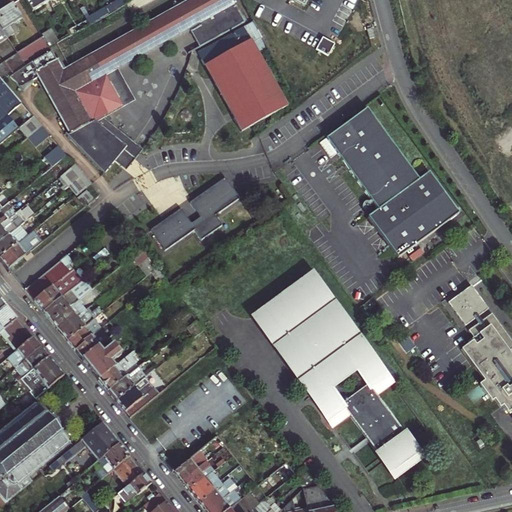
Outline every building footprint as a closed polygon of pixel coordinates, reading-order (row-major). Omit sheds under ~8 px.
[(10,0),(0,6),(0,14),(5,23),(27,9),(22,0),(10,0)] [(240,0),(186,0),(63,69),(58,59),(56,60),(52,53),(32,64),(13,77),(21,87),(37,73),(69,135),(104,173),(114,160),(123,168),(126,171),(143,149),(106,118),(112,115),(136,102),(117,66),(189,26),(200,45),(250,18),(240,0)] [(110,0),(107,2),(111,9),(126,0),(110,0)] [(511,0),(493,0),(505,19),(485,31),(511,75),(511,0)] [(111,9),(107,2),(92,11),(97,18),(111,9)] [(5,23),(0,14),(0,37),(10,31),(5,23)] [(70,25),(73,32),(92,20),(88,14),(70,25)] [(256,40),(267,34),(258,18),(252,21),(202,49),(217,76),(222,84),(235,109),(240,117),(247,130),(290,102),(256,40)] [(64,37),(54,21),(43,28),(45,30),(53,44),(64,37)] [(374,37),(372,29),(366,30),(369,39),(374,37)] [(53,44),(45,30),(19,46),(20,48),(27,60),(53,44)] [(328,57),(334,45),(321,38),(315,51),(328,57)] [(27,60),(20,48),(0,60),(0,70),(3,74),(27,60)] [(0,138),(18,125),(22,121),(11,108),(19,101),(30,115),(34,111),(27,103),(3,74),(0,70),(0,138)] [(394,146),(367,109),(319,144),(329,158),(337,153),(378,211),(419,181),(394,146)] [(42,120),(34,111),(30,115),(22,121),(29,131),(42,120)] [(50,130),(42,120),(29,131),(37,141),(50,130)] [(490,157),(511,143),(511,120),(480,140),(490,157)] [(60,140),(46,151),(54,161),(68,150),(60,140)] [(84,170),(76,160),(63,170),(71,181),(84,170)] [(92,179),(84,170),(71,181),(79,190),(92,179)] [(429,174),(419,181),(378,211),(369,217),(397,258),(459,214),(429,174)] [(201,212),(192,219),(182,205),(161,219),(154,224),(169,245),(195,227),(201,237),(222,223),(215,213),(240,196),(235,190),(225,175),(192,198),(201,212)] [(88,186),(77,195),(83,203),(94,193),(88,186)] [(6,208),(2,203),(0,204),(0,220),(18,206),(15,201),(6,208)] [(14,218),(23,211),(18,206),(0,220),(0,237),(18,223),(14,218)] [(32,216),(30,213),(18,223),(0,237),(0,249),(2,252),(24,234),(36,224),(38,222),(36,220),(27,227),(24,223),(32,216)] [(16,258),(45,235),(36,224),(24,234),(2,252),(6,257),(10,262),(12,261),(16,258)] [(138,258),(149,250),(143,242),(132,250),(138,258)] [(29,256),(38,250),(35,245),(26,252),(29,256)] [(35,294),(44,305),(72,283),(78,279),(84,274),(75,262),(71,265),(67,260),(73,255),(69,249),(26,282),(35,294)] [(147,271),(158,262),(151,252),(140,261),(147,271)] [(382,394),(397,383),(314,267),(249,313),(253,318),(331,429),(334,428),(353,415),(397,478),(427,457),(382,394)] [(48,310),(51,314),(79,292),(72,283),(44,305),(48,310)] [(488,310),(471,287),(448,304),(464,327),(474,320),(478,317),(488,310)] [(11,303),(2,292),(0,294),(0,314),(5,321),(18,311),(11,303)] [(56,320),(60,325),(78,310),(74,305),(78,303),(84,298),(79,292),(51,314),(56,320)] [(64,330),(68,335),(93,315),(96,312),(91,306),(84,311),(81,314),(78,310),(60,325),(64,330)] [(13,336),(16,335),(21,341),(33,331),(30,326),(27,323),(18,311),(5,321),(11,328),(9,330),(13,336)] [(100,324),(103,321),(96,312),(93,315),(100,324)] [(92,330),(93,329),(97,326),(100,324),(93,315),(68,335),(72,341),(75,344),(84,338),(83,336),(92,330)] [(468,332),(474,341),(461,350),(483,383),(479,386),(487,398),(491,403),(494,401),(500,409),(502,407),(508,414),(510,412),(511,414),(511,344),(492,315),(482,322),(478,317),(474,320),(478,325),(468,332)] [(198,318),(191,324),(197,332),(204,326),(198,318)] [(78,348),(82,353),(99,340),(93,332),(99,328),(97,326),(93,329),(92,330),(83,336),(84,338),(75,344),(78,348)] [(0,358),(1,361),(10,354),(15,361),(41,340),(38,337),(33,331),(21,341),(0,356),(0,358)] [(100,357),(108,350),(108,351),(119,343),(115,337),(104,346),(99,340),(82,353),(89,362),(92,365),(101,358),(100,357)] [(47,347),(41,340),(15,361),(20,367),(16,370),(19,373),(21,371),(49,350),(47,347)] [(94,367),(99,374),(115,360),(112,356),(123,348),(119,343),(108,351),(108,350),(100,357),(101,358),(92,365),(94,367)] [(138,348),(135,345),(126,352),(115,360),(99,374),(101,377),(108,386),(124,373),(121,370),(139,357),(135,351),(138,348)] [(55,358),(49,350),(21,371),(32,385),(57,360),(55,358)] [(65,370),(57,360),(32,385),(37,392),(65,370)] [(154,361),(146,367),(143,364),(129,375),(126,372),(124,373),(108,386),(113,391),(117,396),(130,385),(147,371),(156,364),(154,361)] [(143,364),(141,361),(126,372),(129,375),(143,364)] [(130,413),(161,388),(147,371),(130,385),(117,396),(122,403),(130,413)] [(15,409),(11,404),(5,397),(0,390),(0,407),(1,408),(0,408),(0,413),(4,418),(13,411),(15,409)] [(38,399),(0,430),(0,491),(5,498),(32,476),(28,472),(30,471),(32,473),(38,468),(36,466),(70,438),(53,417),(38,399)] [(61,452),(65,458),(86,441),(98,456),(120,439),(112,429),(103,418),(61,452)] [(127,447),(120,439),(98,456),(105,465),(99,471),(102,474),(114,465),(130,452),(127,447)] [(190,470),(197,464),(198,465),(204,460),(207,458),(199,448),(184,461),(182,462),(176,467),(174,469),(180,475),(182,478),(191,471),(190,470)] [(139,463),(130,452),(114,465),(127,482),(144,469),(139,463)] [(191,471),(182,478),(184,480),(188,486),(210,469),(224,458),(223,456),(215,462),(213,459),(210,461),(207,463),(204,460),(198,465),(197,464),(190,470),(191,471)] [(136,492),(152,479),(150,476),(144,469),(127,482),(122,486),(126,491),(131,487),(136,492)] [(217,478),(210,469),(188,486),(190,489),(196,496),(217,478)] [(67,478),(70,482),(72,481),(79,475),(76,471),(67,478)] [(235,485),(227,476),(220,481),(198,499),(204,505),(207,509),(215,502),(214,501),(222,494),(223,495),(231,488),(235,485)] [(196,496),(198,499),(220,481),(217,478),(196,496)] [(70,482),(59,491),(64,496),(76,486),(75,485),(72,481),(70,482)] [(317,483),(304,486),(308,510),(308,511),(333,511),(332,504),(322,507),(317,483)] [(239,497),(219,511),(243,511),(263,496),(254,485),(239,497)] [(219,511),(239,497),(231,488),(223,495),(222,494),(214,501),(215,502),(207,509),(209,511),(219,511)] [(160,489),(146,500),(155,511),(178,511),(174,506),(160,489)] [(58,511),(70,503),(64,496),(59,491),(34,511),(35,511),(58,511)] [(263,511),(271,506),(263,496),(243,511),(263,511)] [(296,511),(294,496),(285,505),(285,511),(308,511),(308,510),(297,511),(296,511)]
